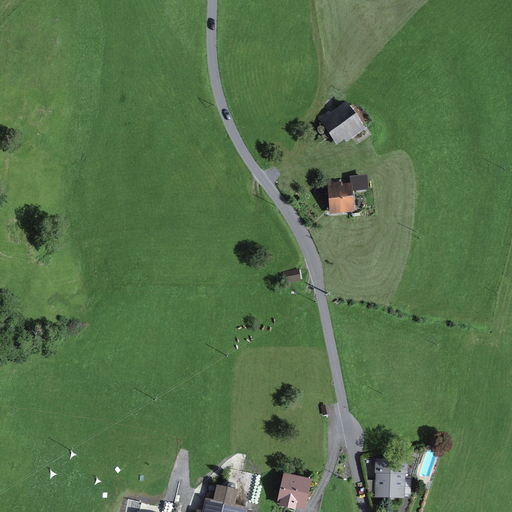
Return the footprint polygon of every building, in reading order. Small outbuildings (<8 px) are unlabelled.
[(366,124),(353,106),(349,109),(346,104),(330,114),(329,112),(318,119),(336,147),(344,141),(346,144),(365,131),(362,127),(366,124)] [(342,184),(328,185),(330,216),(352,215),(354,215),(353,193),(369,192),(368,185),(367,177),(350,178),(350,181),(350,186),(342,186),(342,184)] [(301,280),(298,269),(282,271),(284,284),(301,280)] [(328,406),(321,407),(322,416),(328,415),(329,415),(328,406)] [(417,458),(375,459),(374,473),(375,474),(375,497),(405,498),(405,497),(410,497),(412,478),(412,474),(417,458)] [(312,478),(284,473),(276,504),(280,504),(279,506),(296,509),(296,508),(305,509),(312,478)] [(239,489),(217,484),(213,499),(205,497),(202,510),(197,509),(195,511),(247,511),(248,507),(235,504),(239,489)]
